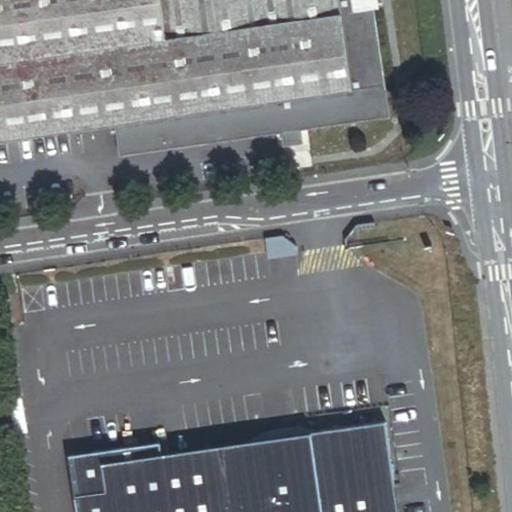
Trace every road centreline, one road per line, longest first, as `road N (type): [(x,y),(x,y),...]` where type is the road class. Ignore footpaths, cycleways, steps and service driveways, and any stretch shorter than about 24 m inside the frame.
road 1 (unclassified): [(490,180),(323,192),(0,240)]
road 2 (tertiary): [(490,180),(471,0)]
road 3 (tertiary): [(511,358),(490,180)]
